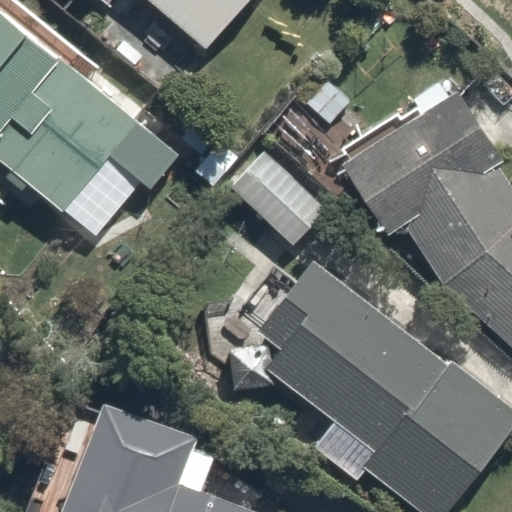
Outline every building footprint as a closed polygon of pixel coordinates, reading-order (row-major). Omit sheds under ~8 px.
[(178,131),(27,0),(0,0),(0,216),(2,219),(32,185),(88,234),(178,131)] [(253,0),(167,0),(218,43),(253,0)] [(511,162),(457,73),(344,144),(398,223),(511,328),(511,162)] [(335,150),(287,99),(263,121),(311,172),(335,150)] [(332,198),(267,139),(234,175),(300,234),(332,198)] [(448,511),(511,436),(511,415),(308,245),(238,330),(334,411),(308,441),(349,475),(361,460),(423,511),(448,511)] [(241,441),(115,383),(56,511),(260,511),(217,492),(241,441)]
